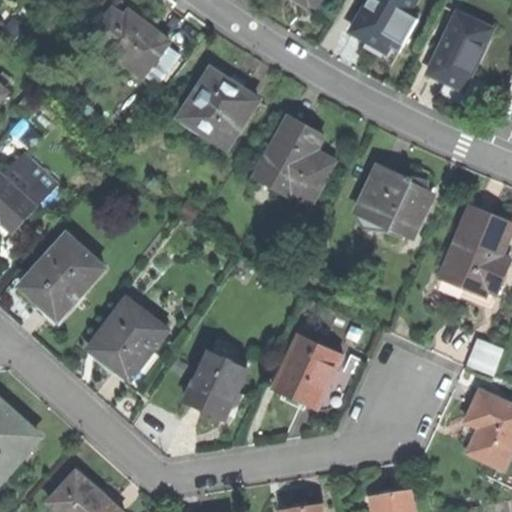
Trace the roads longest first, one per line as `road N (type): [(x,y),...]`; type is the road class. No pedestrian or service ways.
road 1 (residential): [(0,334),(139,461),(172,477),(351,451),(370,439),(405,390)]
road 2 (residential): [(206,0),(354,94),(501,161)]
